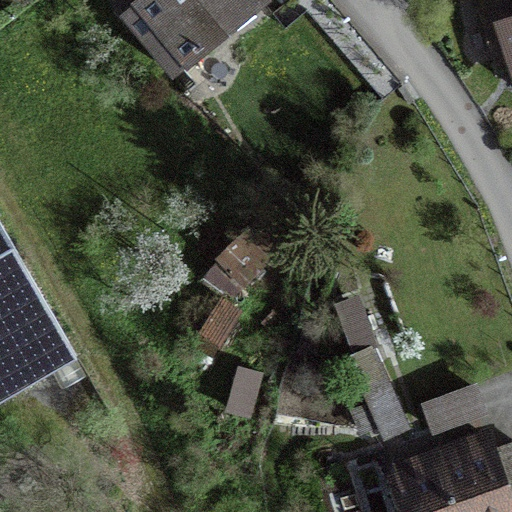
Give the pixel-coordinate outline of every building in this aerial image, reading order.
[(181,88),(276,12),(266,0),(168,0),(133,29),(181,88)] [(511,0),(486,0),(511,79),(511,0)] [(0,400),(79,356),(0,217),(0,400)] [(369,343),(340,355),(375,438),(404,426),(369,343)] [(413,511),(511,511),(511,491),(479,398),(430,415),(447,461),(401,477),(413,511)]
